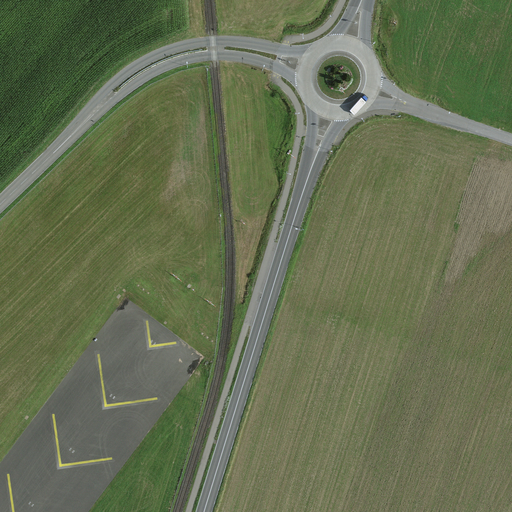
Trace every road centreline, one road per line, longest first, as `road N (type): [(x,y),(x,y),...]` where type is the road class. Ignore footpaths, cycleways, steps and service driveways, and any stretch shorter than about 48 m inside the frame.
road 1 (primary): [(204,511),(313,160)]
road 2 (secondary): [(0,203),(119,85),(161,58),(226,47),(307,65)]
road 3 (unclassified): [(511,139),(372,86)]
